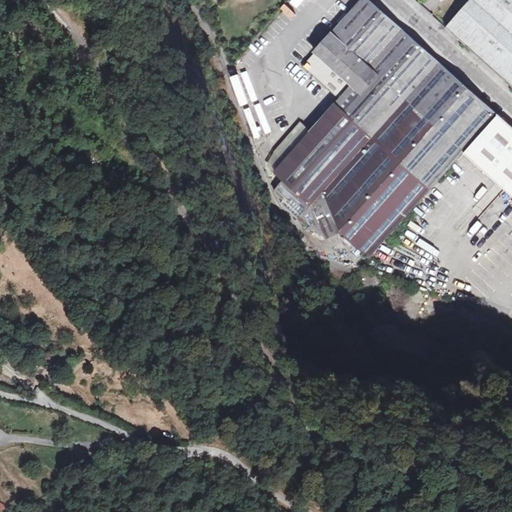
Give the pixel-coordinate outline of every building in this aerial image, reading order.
[(511,127),(505,121),(369,0),(361,0),(302,66),(339,99),(311,130),(301,122),(274,152),(284,161),(274,172),(283,180),(313,206),(325,192),(342,231),(343,233),(369,256),(389,234),(413,255),(438,227),(423,213),(472,157),(511,193),(511,127)] [(511,0),(471,0),(447,27),(511,85),(511,0)] [(266,165),(274,172),(284,161),(274,152),(266,165)] [(313,206),(283,180),(273,191),(325,238),(342,231),(325,192),(313,206)] [(451,328),(459,304),(388,280),(380,304),(451,328)] [(447,341),(450,329),(379,306),(364,351),(436,373),(447,341)]
